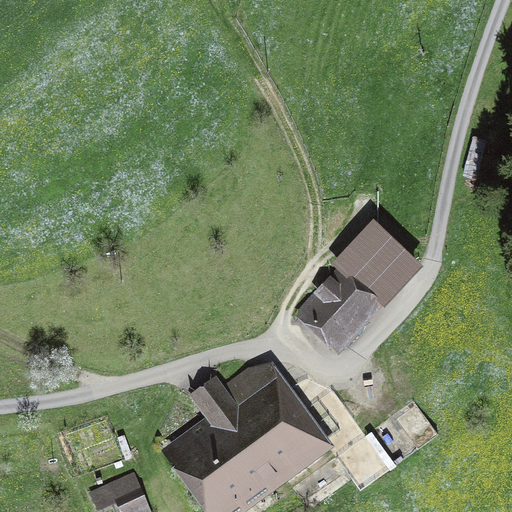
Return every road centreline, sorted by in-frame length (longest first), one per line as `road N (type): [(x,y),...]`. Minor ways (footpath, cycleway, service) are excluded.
road 1 (track): [(0,405),(97,390),(272,340),(353,359),(436,251),(450,166),(505,0)]
road 2 (track): [(117,384),(0,334)]
